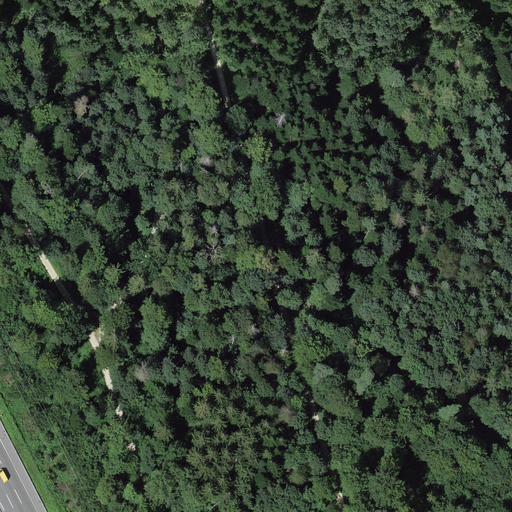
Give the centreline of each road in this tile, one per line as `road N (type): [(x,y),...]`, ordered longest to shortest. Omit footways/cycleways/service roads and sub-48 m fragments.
road 1 (track): [(343,511),(201,0)]
road 2 (track): [(86,329),(119,300),(154,237),(164,0)]
road 3 (track): [(278,281),(511,454)]
road 4 (track): [(161,511),(86,329)]
road 5 (track): [(86,329),(0,182)]
